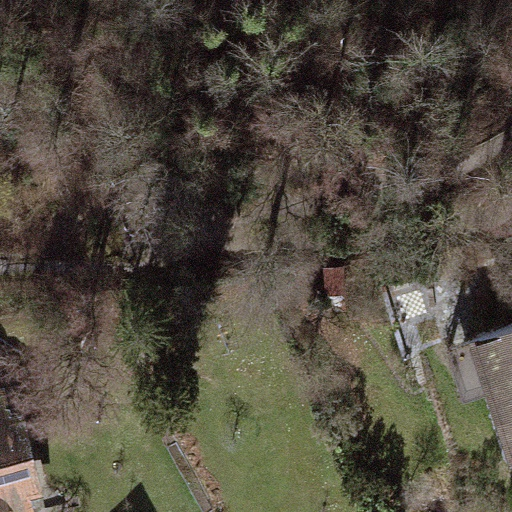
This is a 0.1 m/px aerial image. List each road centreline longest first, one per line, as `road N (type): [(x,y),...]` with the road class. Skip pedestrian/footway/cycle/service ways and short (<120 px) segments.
road 1 (track): [(511,209),(419,234),(315,236),(108,266),(0,264)]
road 2 (track): [(315,236),(511,114)]
